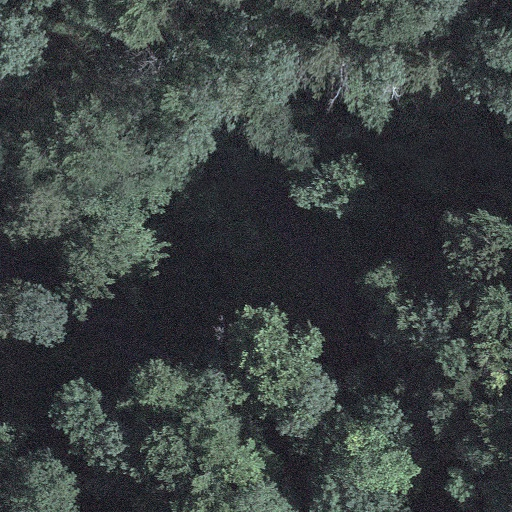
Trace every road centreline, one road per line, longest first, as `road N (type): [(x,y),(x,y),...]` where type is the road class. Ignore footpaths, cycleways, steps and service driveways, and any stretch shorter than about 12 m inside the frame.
road 1 (unclassified): [(490,511),(320,270),(193,125),(66,0)]
road 2 (unclassified): [(0,271),(166,371),(308,483),(332,511)]
